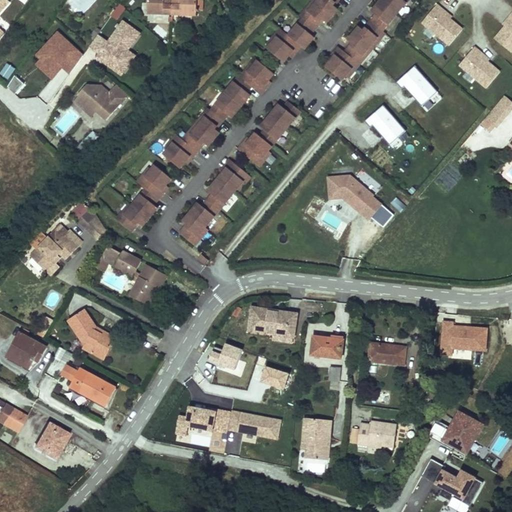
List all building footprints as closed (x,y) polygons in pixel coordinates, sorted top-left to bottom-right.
[(148,0),(148,14),(173,16),(173,0),(148,0)] [(173,0),(173,16),(196,17),(197,0),(173,0)] [(267,42),(263,46),(279,60),(285,54),(289,48),(292,50),(297,44),(301,47),(309,39),(305,35),(308,33),(319,20),(318,20),(319,18),(324,22),(336,9),(331,4),(333,3),(334,3),(336,0),(311,0),(304,8),(306,10),(301,16),(285,34),(277,26),(271,33),(273,35),(267,42)] [(331,61),(325,67),(342,81),(345,76),(351,69),(354,71),(359,64),(357,62),(362,56),(364,58),(372,49),(380,40),(377,38),(383,31),(397,14),(408,0),(381,0),(381,1),(374,9),(377,12),(375,15),(370,21),(365,28),(365,29),(364,31),(359,27),(353,33),(348,40),(352,44),(351,46),(350,45),(345,52),(338,47),(333,54),(335,55),(331,61)] [(117,3),(112,17),(120,20),(125,6),(117,3)] [(452,22),(444,15),(446,13),(438,6),(423,24),(450,47),(463,31),(452,22)] [(454,20),(446,13),(444,15),(452,22),(454,20)] [(511,18),(505,26),(495,39),(511,52),(511,50),(511,13),(510,16),(511,17),(511,18)] [(505,26),(511,18),(511,17),(510,16),(503,24),(505,26)] [(131,50),(142,31),(122,18),(109,40),(98,33),(87,52),(124,75),(137,53),(131,50)] [(52,80),(64,68),(69,73),(86,55),(59,29),(36,53),(41,58),(35,64),(52,80)] [(267,42),(273,35),(271,33),(265,40),(267,42)] [(482,53),(475,47),(460,66),(487,88),(500,73),(488,62),(480,55),(482,53)] [(490,60),(482,53),(480,55),(488,62),(490,60)] [(35,65),(27,60),(10,85),(18,90),(35,65)] [(167,151),(164,155),(180,168),(185,163),(190,157),(192,159),(197,152),(203,146),(202,145),(204,143),(208,147),(214,140),(220,133),(215,129),(216,127),(217,128),(223,121),(228,115),(230,112),(234,116),(241,107),(248,98),(244,95),(247,92),(252,86),(261,94),(267,88),(265,86),(274,74),(258,61),(254,65),(248,73),(246,71),(241,77),(239,76),(225,94),(211,111),(206,117),(203,115),(196,124),(195,125),(187,134),(190,136),(185,142),(183,140),(176,135),(171,142),(173,144),(167,151)] [(9,79),(16,68),(8,62),(0,73),(9,79)] [(248,73),(254,65),(252,63),(246,71),(248,73)] [(422,106),(438,92),(415,67),(397,83),(402,89),(405,87),(422,106)] [(348,78),(354,71),(351,69),(345,76),(348,78)] [(107,119),(128,94),(120,87),(117,84),(110,92),(102,85),(86,84),(78,93),(79,94),(74,100),(83,107),(88,102),(96,110),(107,119)] [(511,111),(511,100),(506,95),(487,117),(498,127),(511,111)] [(96,110),(88,102),(83,107),(92,115),(96,110)] [(244,143),(238,150),(259,167),(265,161),(262,159),(301,112),(288,102),(283,108),(281,111),(277,108),(263,125),(267,128),(264,131),(260,137),(256,134),(246,145),(244,143)] [(390,146),(407,131),(384,106),(366,122),(371,128),(373,126),(390,146)] [(69,109),(52,126),(62,136),(79,118),(69,109)] [(167,151),(173,144),(171,142),(165,149),(167,151)] [(185,227),(180,234),(192,244),(197,238),(199,240),(208,230),(205,228),(220,211),(234,193),(237,189),(243,182),(246,184),(251,177),(230,160),(225,166),(227,168),(222,174),(218,180),(210,188),(214,192),(212,195),(207,200),(202,206),(200,209),(196,206),(188,215),(183,222),(188,226),(186,228),(185,227)] [(124,216),(119,222),(131,232),(137,225),(136,225),(138,223),(142,227),(155,211),(151,208),(154,205),(159,199),(164,193),(162,191),(166,185),(172,179),(155,166),(152,170),(145,177),(143,175),(138,182),(146,189),(132,206),(130,204),(122,214),(124,216)] [(145,177),(152,170),(149,168),(143,175),(145,177)] [(374,198),(351,177),(329,179),(331,201),(344,200),(347,199),(361,212),(360,213),(370,222),(383,207),(373,199),(374,198)] [(239,191),(246,184),(243,182),(237,189),(239,191)] [(361,212),(347,199),(344,200),(360,213),(361,212)] [(86,228),(96,216),(91,207),(79,222),(86,228)] [(106,230),(96,216),(86,228),(99,242),(106,230)] [(30,256),(43,269),(59,254),(62,256),(66,259),(77,247),(66,236),(68,233),(60,225),(30,256)] [(122,253),(108,246),(100,260),(108,263),(109,262),(133,276),(132,278),(138,281),(130,296),(148,306),(158,286),(161,288),(168,276),(147,265),(141,276),(136,273),(142,262),(122,251),(122,253)] [(59,254),(43,269),(47,273),(62,256),(59,254)] [(198,259),(205,265),(209,261),(202,255),(198,259)] [(108,263),(100,260),(96,268),(104,272),(108,263)] [(158,286),(148,306),(150,307),(161,288),(158,286)] [(298,315),(253,307),(249,331),(274,335),(273,341),(294,344),(294,338),(298,315)] [(104,359),(114,341),(102,335),(103,333),(95,329),(96,327),(85,311),(70,321),(86,346),(84,348),(104,359)] [(116,338),(96,327),(95,329),(103,333),(102,335),(114,341),(116,338)] [(30,333),(23,329),(8,356),(29,369),(35,358),(40,361),(47,348),(28,337),(30,333)] [(344,340),(314,337),(312,355),(342,360),(344,340)] [(369,361),(405,365),(406,348),(371,344),(369,361)] [(329,368),(328,380),(340,381),(341,368),(329,368)] [(116,388),(81,369),(71,387),(106,406),(116,388)] [(431,383),(425,396),(440,403),(445,390),(431,383)] [(13,409),(0,401),(0,408),(3,410),(0,414),(0,422),(4,425),(13,409)] [(27,417),(13,409),(4,425),(18,433),(27,417)] [(451,427),(444,441),(467,454),(483,426),(459,412),(451,427)] [(325,447),(327,420),(305,418),(302,451),(307,451),(306,459),(328,460),(329,447),(325,447)] [(444,441),(451,427),(438,420),(428,437),(466,457),(467,454),(444,441)] [(357,445),(367,446),(368,444),(382,446),(394,448),(398,425),(371,422),(371,425),(361,424),(360,430),(357,445)] [(69,436),(49,424),(35,448),(52,457),(56,450),(60,452),(69,436)] [(357,445),(360,430),(351,429),(349,444),(357,445)] [(431,459),(422,476),(436,484),(444,488),(442,491),(440,495),(451,502),(453,498),(470,507),(483,484),(462,472),(458,479),(443,472),(446,467),(431,459)] [(453,498),(451,502),(448,506),(458,511),(467,511),(470,507),(453,498)]
